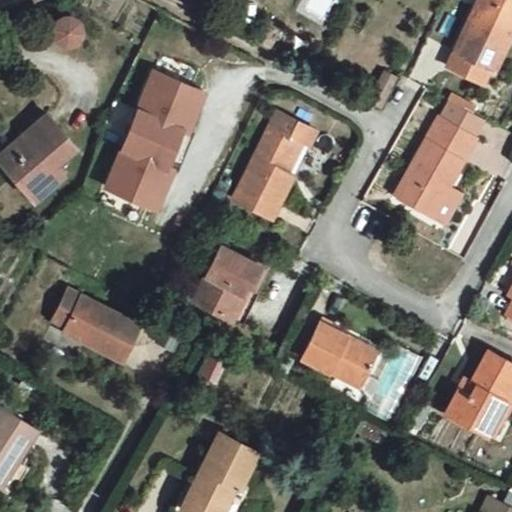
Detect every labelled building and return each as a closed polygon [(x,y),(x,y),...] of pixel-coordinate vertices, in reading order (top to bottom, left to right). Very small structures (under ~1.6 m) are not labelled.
[(305,0),(302,10),(329,19),(335,0),(305,0)] [(511,39),(506,36),(511,23),(511,3),(504,0),(479,0),(450,65),(485,81),(492,67),(498,69),(511,39)] [(63,47),(68,47),(71,46),(76,44),(79,40),(81,36),(81,31),(81,26),(78,21),(74,18),(70,16),(65,16),(60,17),(56,20),(52,24),(51,28),(50,33),(52,38),(55,42),(58,45),(63,47)] [(270,37),(276,27),(270,23),(260,42),(271,48),(275,40),(270,37)] [(388,69),(371,98),(384,104),(399,75),(388,69)] [(158,77),(146,106),(140,104),(123,144),(128,146),(114,177),(159,197),(173,165),(170,164),(186,127),(189,128),(203,96),(158,77)] [(320,127),(281,107),(250,167),(236,195),(276,214),(320,127)] [(1,156),(28,186),(58,160),(77,143),(51,112),(1,156)] [(484,140),(446,119),(406,198),(443,216),(484,140)] [(68,172),(58,160),(28,186),(39,198),(68,172)] [(202,298),(238,315),(254,280),(263,284),(272,263),(229,242),(203,294),(202,298)] [(268,287),(263,284),(254,280),(238,315),(252,323),(268,287)] [(79,312),(70,331),(129,359),(146,324),(75,291),(67,307),(79,312)] [(368,384),(386,350),(341,328),(343,324),(328,317),(309,355),(368,384)] [(465,387),(451,412),(499,436),(508,417),(511,418),(511,358),(494,349),(472,390),(465,387)] [(394,354),(386,350),(368,384),(377,388),(394,354)] [(208,354),(201,375),(217,381),(225,360),(208,354)] [(44,432),(8,409),(0,421),(0,484),(2,486),(20,458),(25,461),(44,432)] [(397,433),(370,421),(365,431),(392,443),(397,433)] [(228,434),(192,505),(205,511),(232,511),(246,482),(252,484),(267,453),(228,434)] [(511,511),(511,508),(500,502),(494,511),(511,511)]
